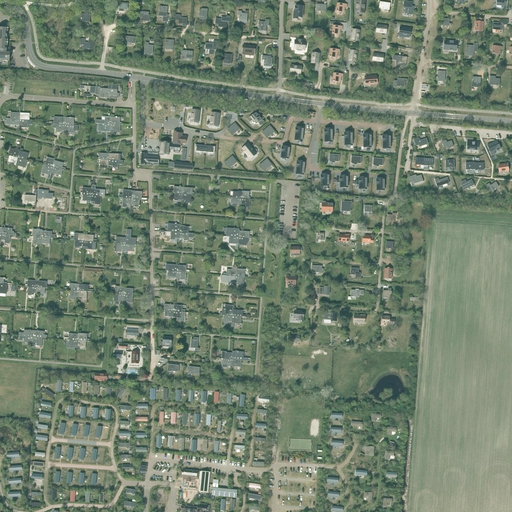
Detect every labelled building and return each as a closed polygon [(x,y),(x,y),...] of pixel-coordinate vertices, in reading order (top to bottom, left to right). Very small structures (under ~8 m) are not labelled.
[(115,0),(115,6),(120,6),(120,10),(124,10),(124,9),(127,10),(127,4),(120,3),(120,0),(115,0)] [(355,12),(364,13),(365,2),(356,1),(355,12)] [(412,2),(404,1),(403,8),(405,9),(405,13),(407,13),(408,13),(408,15),(413,15),(414,7),(412,7),(412,2)] [(379,2),(378,9),(388,10),(389,3),(379,2)] [(337,3),(336,11),(344,12),(344,7),(346,7),(346,4),(337,3)] [(298,17),(302,18),(303,6),(295,6),(295,12),(294,12),(293,18),(298,19),(298,17)] [(160,7),(159,16),(164,16),(164,21),(168,22),(168,16),(167,16),(167,7),(160,7)] [(201,11),(199,11),(199,19),(207,19),(207,10),(201,9),(201,11)] [(238,11),(238,13),(239,14),(239,20),(243,21),(243,23),(246,23),(247,14),(247,11),(245,11),(244,14),(241,14),(241,12),(238,11)] [(139,13),(139,17),(142,18),(142,20),(149,21),(149,16),(148,16),(148,12),(142,12),(142,13),(139,13)] [(81,14),(81,18),(82,18),(82,21),(89,22),(93,22),(94,14),(90,14),(81,14)] [(221,19),(216,19),(215,23),(219,24),(218,27),(226,27),(226,22),(230,22),(230,17),(227,16),(226,18),(224,18),(224,19),(221,18),(221,19)] [(268,25),(269,22),(269,20),(265,20),(265,22),(259,22),(258,30),(266,31),(267,25),(268,25)] [(475,21),(474,30),(482,31),(483,22),(475,21)] [(376,32),(386,33),(387,27),(379,26),(380,25),(378,25),(377,25),(376,32)] [(6,53),(6,46),(7,46),(7,40),(6,40),(7,32),(8,32),(8,29),(0,28),(0,62),(1,62),(9,62),(9,53),(6,53)] [(409,36),(410,30),(402,28),(399,28),(398,35),(405,36),(405,38),(409,39),(409,36)] [(358,40),(359,30),(352,29),(351,39),(358,40)] [(132,45),(132,43),(135,43),(136,37),(125,36),(124,38),(125,38),(125,39),(126,39),(125,45),(132,45)] [(80,39),(79,45),(82,45),(82,48),(92,49),(93,40),(89,39),(88,43),(84,43),(85,40),(80,39)] [(166,40),(165,48),(169,48),(169,50),(173,50),(173,46),(174,41),(166,40)] [(295,41),(294,49),(296,49),(302,50),(305,50),(306,42),(302,42),(302,40),(298,40),(298,41),(295,41)] [(206,44),(205,49),(213,50),(213,55),(214,55),(214,50),(216,50),(217,42),(213,41),(213,44),(207,44),(206,44)] [(445,41),(444,50),(449,50),(452,50),(452,51),(452,50),(456,50),(456,45),(458,45),(459,42),(457,42),(453,42),(453,41),(453,42),(450,42),(450,41),(449,41),(449,42),(445,41)] [(148,43),(145,43),(144,54),(152,54),(153,46),(148,45),(148,43)] [(466,45),(465,55),(473,56),(473,52),(477,52),(478,44),(473,43),(473,46),(466,45)] [(242,47),(242,54),(246,54),(246,53),(254,54),(255,46),(243,45),(242,47)] [(330,49),(329,56),(337,57),(337,52),(339,52),(339,50),(330,49)] [(348,60),(355,61),(357,51),(349,50),(348,60)] [(182,51),(182,55),(185,56),(184,59),(192,59),(193,52),(182,51)] [(374,53),(374,56),(373,60),(383,61),(384,55),(382,54),(377,54),(377,53),(374,53)] [(222,54),(222,56),(225,56),(224,62),(228,63),(232,64),(232,55),(222,54)] [(270,56),(264,56),(262,56),(262,60),(264,60),(263,66),(272,67),(272,58),(270,58),(270,56)] [(393,56),(392,59),(396,60),(396,62),(400,62),(400,65),(405,66),(405,64),(406,58),(393,56)] [(301,67),(291,65),(290,72),(300,74),(301,67)] [(333,73),(333,81),(340,81),(340,76),(342,77),(342,74),(333,73)] [(376,76),(366,77),(366,85),(377,84),(376,76)] [(472,83),(471,87),(480,88),(480,78),(474,77),(473,83),(472,83)] [(491,77),(490,85),(500,86),(500,80),(496,80),(496,78),(491,77)] [(393,81),(393,87),(397,88),(397,86),(404,87),(405,82),(406,82),(407,79),(397,79),(397,81),(393,81)] [(80,86),(80,90),(81,90),(81,89),(85,89),(90,90),(89,94),(95,94),(95,95),(99,95),(99,97),(108,98),(108,96),(114,96),(114,98),(118,98),(119,96),(119,94),(117,93),(117,89),(112,89),(108,89),(100,88),(100,87),(90,86),(80,86)] [(258,110),(250,117),(254,122),(254,121),(256,123),(256,124),(258,123),(260,126),(264,122),(262,119),(264,117),(262,119),(259,115),(258,115),(256,112),(258,110)] [(192,111),(191,123),(198,124),(199,111),(198,111),(192,111)] [(211,113),(210,126),(218,127),(219,114),(218,114),(211,113)] [(8,119),(8,124),(11,124),(11,125),(17,126),(17,128),(19,128),(20,120),(11,119),(8,119)] [(20,120),(19,128),(28,128),(28,124),(32,124),(32,120),(29,120),(20,120)] [(235,123),(227,129),(232,135),(239,129),(235,123)] [(110,124),(102,124),(101,132),(105,132),(110,132),(110,124)] [(118,132),(118,125),(110,124),(110,132),(112,133),(112,130),(114,131),(114,132),(116,132),(118,132)] [(64,132),(64,133),(68,133),(73,133),(73,131),(77,131),(78,125),(75,125),(73,125),(64,125),(64,132)] [(269,126),(261,132),(266,138),(274,132),(269,126)] [(296,127),(294,140),(302,141),(303,128),(296,127)] [(159,151),(159,155),(164,155),(164,154),(168,154),(169,150),(179,151),(180,146),(181,146),(181,144),(185,144),(186,137),(182,137),(182,134),(175,133),(174,133),(173,143),(173,145),(169,144),(169,143),(160,142),(159,151)] [(419,139),(414,140),(416,146),(419,145),(419,147),(428,144),(426,139),(419,141),(419,139)] [(446,140),(442,142),(444,149),(453,146),(451,141),(446,143),(446,140)] [(497,141),(487,146),(491,156),(495,154),(494,152),(500,149),(497,141)] [(467,142),(466,150),(477,151),(478,143),(474,143),(474,142),(472,142),(467,142)] [(248,144),(242,149),(250,159),(256,154),(252,149),(248,144)] [(204,153),(205,147),(201,147),(200,147),(200,146),(195,145),(195,152),(200,154),(201,153),(204,153)] [(282,146),(281,158),(288,159),(290,147),(282,146)] [(210,148),(205,147),(204,153),(208,154),(208,155),(213,154),(214,155),(215,148),(210,147),(210,148)] [(10,149),(8,156),(9,156),(17,158),(19,152),(17,151),(18,149),(15,149),(15,150),(13,150),(10,149)] [(19,152),(17,158),(26,161),(28,154),(19,151),(19,152)] [(141,153),(140,165),(146,165),(150,165),(151,163),(153,163),(153,165),(158,166),(159,157),(149,157),(147,156),(147,154),(141,153)] [(329,154),(329,161),(330,161),(335,163),(335,162),(339,162),(339,156),(334,156),(334,155),(329,154)] [(9,156),(8,162),(14,164),(13,166),(15,166),(15,165),(17,158),(9,156)] [(229,169),(237,162),(232,156),(224,163),(229,169)] [(351,156),(351,163),(352,163),(357,165),(357,164),(361,164),(361,158),(356,157),(351,156)] [(43,165),(52,168),(54,161),(55,159),(48,157),(47,157),(46,158),(47,158),(45,163),(44,163),(43,165)] [(17,158),(15,165),(25,168),(26,162),(29,163),(29,161),(26,161),(17,158)] [(267,158),(259,165),(264,172),(272,165),(267,158)] [(373,158),(373,165),(374,165),(379,167),(379,166),(383,166),(383,160),(378,159),(373,158)] [(424,165),(424,166),(424,170),(428,170),(428,166),(433,166),(433,159),(424,158),(424,165)] [(100,160),(100,168),(108,169),(109,166),(108,166),(109,160),(100,160)] [(52,168),(63,170),(65,171),(66,168),(62,168),(63,163),(54,161),(52,168)] [(297,161),(296,174),(303,175),(305,162),(297,161)] [(508,164),(499,165),(500,172),(509,171),(508,164)] [(49,179),(50,175),(52,168),(43,165),(41,173),(48,175),(47,178),(49,179)] [(63,170),(52,168),(50,175),(49,179),(52,180),(53,174),(61,176),(63,170)] [(438,179),(435,180),(437,187),(448,183),(447,178),(438,181),(438,179)] [(462,184),(461,184),(463,190),(467,188),(473,185),(471,180),(466,183),(465,180),(461,182),(462,184)] [(489,183),(486,186),(490,192),(493,190),(498,186),(495,182),(490,186),(489,183)] [(92,189),(91,196),(100,196),(104,197),(105,190),(95,189),(95,185),(94,185),(92,185),(92,186),(92,189)] [(38,190),(37,199),(41,199),(41,197),(44,197),(43,198),(52,199),(52,194),(48,194),(48,191),(42,190),(38,190)] [(131,193),(131,199),(139,200),(141,200),(141,193),(142,193),(142,192),(141,192),(131,191),(131,193)] [(32,202),(36,202),(36,193),(34,193),(34,196),(28,196),(25,195),(24,201),(32,202)] [(174,199),(174,200),(174,201),(182,201),(183,194),(174,193),(174,200),(174,199)] [(182,201),(182,202),(191,203),(191,195),(183,194),(182,201)] [(83,195),(82,201),(86,201),(86,203),(91,204),(91,196),(83,195)] [(91,196),(91,204),(100,204),(100,196),(91,196)] [(241,198),(228,197),(227,199),(231,199),(230,204),(233,204),(232,206),(236,207),(237,204),(241,205),(241,198)] [(130,206),(131,199),(122,198),(121,198),(119,198),(119,202),(122,202),(122,207),(126,208),(126,204),(128,205),(128,209),(130,209),(130,206)] [(241,198),(241,205),(241,207),(245,207),(249,208),(250,199),(248,199),(241,198)] [(139,205),(139,200),(131,199),(130,206),(139,207),(139,206),(139,205)] [(323,203),(322,211),(325,211),(325,212),(326,212),(326,211),(329,211),(329,212),(332,212),(332,208),(333,208),(333,207),(332,207),(333,200),(326,200),(326,201),(326,203),(323,203)] [(341,204),(341,211),(348,211),(349,205),(351,205),(352,202),(346,202),(346,204),(341,204)] [(368,205),(367,213),(374,213),(373,215),(378,215),(379,206),(368,205)] [(387,215),(387,222),(392,222),(394,222),(394,216),(396,216),(396,214),(392,213),(392,215),(387,215)] [(174,232),(180,232),(180,226),(180,224),(168,223),(167,231),(171,232),(174,232)] [(229,237),(238,237),(239,231),(239,229),(226,228),(226,236),(229,237)] [(32,237),(41,238),(42,230),(40,230),(40,229),(38,229),(37,229),(37,230),(33,230),(32,237)] [(42,230),(41,238),(50,239),(54,239),(55,235),(51,235),(52,232),(46,232),(42,231),(42,230)] [(126,238),(125,244),(135,245),(137,245),(138,243),(135,243),(135,239),(130,238),(131,230),(126,230),(126,238)] [(177,242),(179,242),(180,232),(174,232),(171,232),(171,239),(170,242),(176,243),(177,242)] [(180,232),(179,242),(179,243),(181,243),(181,239),(183,239),(183,241),(188,241),(188,240),(187,239),(188,233),(180,232)] [(10,239),(10,235),(1,235),(1,241),(1,240),(4,240),(4,244),(9,244),(10,239)] [(248,238),(238,237),(238,244),(238,246),(240,246),(240,245),(247,245),(247,243),(248,243),(248,238)] [(84,241),(75,240),(74,248),(79,248),(79,247),(81,247),(81,250),(83,250),(83,249),(83,247),(84,241)] [(83,247),(83,249),(95,250),(96,242),(93,242),(84,241),(83,247)] [(123,252),(124,252),(125,244),(114,243),(114,248),(114,249),(114,251),(121,252),(121,250),(123,250),(123,252)] [(135,245),(125,244),(124,252),(133,253),(133,248),(135,248),(135,245)] [(290,247),(290,253),(296,253),(296,255),(300,255),(300,247),(290,247)] [(223,275),(226,276),(235,276),(236,269),(233,269),(233,268),(232,268),(231,270),(227,269),(226,273),(223,273),(222,275),(223,275)] [(351,268),(350,275),(355,275),(355,278),(360,278),(360,273),(358,273),(358,269),(351,268)] [(392,269),(384,268),(383,279),(392,279),(392,269)] [(190,273),(190,272),(177,271),(176,272),(176,279),(179,279),(179,280),(180,280),(182,280),(185,280),(185,277),(185,275),(184,275),(185,272),(190,273)] [(235,284),(235,276),(226,276),(226,277),(226,283),(235,284)] [(244,277),(235,276),(235,284),(238,284),(238,283),(239,283),(239,285),(243,285),(244,277)] [(286,276),(285,281),(287,281),(287,284),(288,284),(293,285),(293,284),(295,284),(296,277),(288,277),(288,276),(286,276)] [(114,294),(123,295),(124,288),(124,287),(120,287),(115,286),(114,293),(113,293),(113,292),(111,292),(111,293),(114,294)] [(316,287),(316,294),(323,295),(324,293),(329,293),(329,286),(324,286),(324,288),(322,288),(318,287),(316,287)] [(26,287),(25,288),(28,289),(27,296),(32,296),(33,293),(36,294),(36,288),(26,287)] [(383,290),(382,298),(392,298),(392,291),(391,291),(391,289),(388,288),(388,291),(383,290)] [(74,298),(78,298),(78,291),(70,290),(69,299),(74,299),(74,298)] [(87,292),(78,291),(78,298),(78,299),(82,300),(82,299),(86,299),(86,297),(87,292)] [(122,304),(123,295),(114,294),(113,300),(114,300),(114,301),(114,302),(118,302),(120,302),(120,300),(122,300),(122,302),(121,302),(120,304),(122,304)] [(133,296),(132,296),(123,295),(122,304),(122,305),(125,305),(125,302),(127,302),(127,303),(132,303),(133,296)] [(222,315),(232,316),(233,310),(233,306),(233,307),(230,306),(229,307),(228,307),(229,306),(225,306),(225,310),(224,310),(222,310),(222,313),(219,313),(219,315),(222,315)] [(172,320),(173,312),(165,311),(164,317),(170,318),(170,320),(172,320)] [(324,313),(323,319),(331,320),(331,321),(336,321),(337,313),(331,312),(331,313),(327,313),(327,311),(324,311),(324,313)] [(181,312),(173,312),(172,320),(175,320),(175,318),(177,318),(177,321),(184,322),(185,313),(181,312)] [(232,323),(232,316),(222,315),(226,316),(224,316),(224,324),(227,324),(227,323),(232,323)] [(232,316),(232,323),(231,324),(232,324),(232,325),(234,325),(234,323),(236,323),(236,324),(241,324),(241,325),(242,324),(241,324),(242,321),(242,320),(241,320),(241,317),(232,316)] [(77,341),(87,342),(89,342),(89,339),(87,339),(87,334),(78,333),(78,334),(77,341)] [(19,336),(19,340),(24,341),(24,343),(30,343),(30,346),(31,346),(32,337),(19,336)] [(41,346),(42,338),(32,337),(31,346),(32,346),(32,345),(36,345),(36,346),(41,346)] [(162,345),(162,346),(171,347),(172,338),(163,337),(162,342),(161,341),(160,345),(162,345)] [(199,348),(197,348),(198,338),(195,338),(193,338),(193,339),(191,339),(191,348),(195,349),(195,351),(199,352),(199,348)] [(87,342),(77,341),(76,347),(77,347),(77,349),(79,349),(79,347),(85,348),(86,342),(87,342)] [(232,360),(232,353),(229,353),(226,353),(227,352),(222,352),(222,359),(223,359),(226,359),(232,360)] [(237,352),(232,352),(232,353),(232,360),(237,360),(241,360),(243,361),(243,358),(244,352),(237,352)] [(232,360),(226,359),(223,359),(222,362),(222,367),(227,368),(227,365),(231,365),(232,360)] [(53,395),(46,389),(44,392),(51,398),(53,395)] [(371,413),(371,421),(375,422),(375,418),(381,418),(381,414),(371,413)] [(387,427),(386,435),(391,435),(391,432),(396,432),(396,428),(387,427)] [(374,447),(365,446),(365,451),(369,451),(369,456),(374,456),(374,447)] [(394,452),(385,451),(385,460),(389,460),(389,456),(394,456),(394,452)] [(179,470),(179,477),(183,478),(183,479),(195,481),(195,479),(200,480),(199,492),(208,493),(210,472),(201,471),(201,472),(179,470)] [(212,487),(211,495),(236,498),(237,490),(217,488),(218,480),(213,479),(212,487)]
